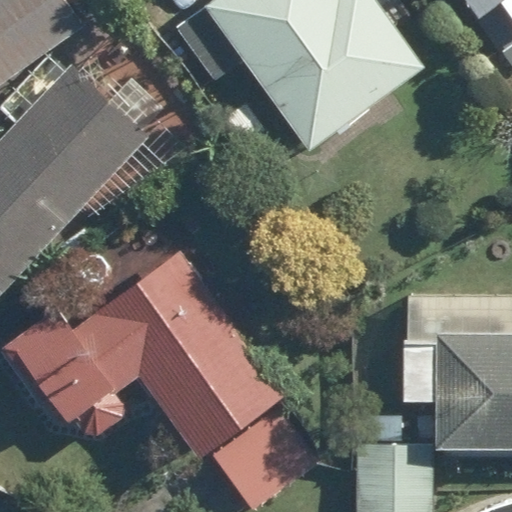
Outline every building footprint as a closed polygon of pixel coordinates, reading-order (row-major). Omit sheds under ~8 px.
[(0,0),(0,83),(87,24),(70,0),(0,0)] [(248,57),(312,145),(428,62),(382,0),(210,0),(179,22),(219,78),(248,57)] [(473,0),(483,13),(500,0),(473,0)] [(0,139),(0,293),(152,133),(146,127),(167,104),(134,73),(112,96),(75,60),(0,139)] [(280,396),(286,392),(184,246),(75,322),(62,303),(9,339),(34,374),(39,371),(71,417),(121,383),(121,384),(144,369),(202,452),(212,444),(255,505),(323,458),(280,396)] [(440,397),(439,443),(511,443),(511,328),(439,329),(439,335),(407,335),(407,397),(440,397)] [(359,511),(436,511),(437,441),(359,440),(359,511)]
